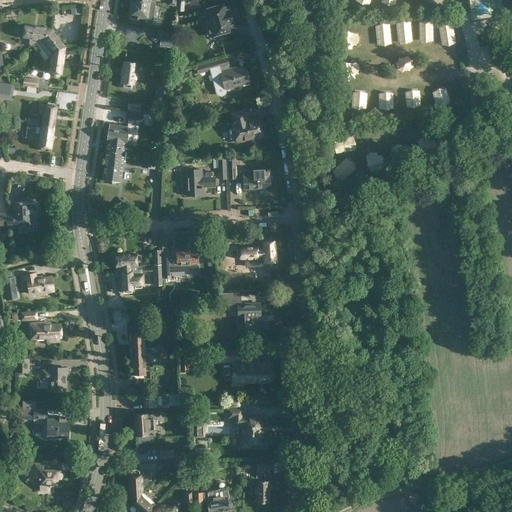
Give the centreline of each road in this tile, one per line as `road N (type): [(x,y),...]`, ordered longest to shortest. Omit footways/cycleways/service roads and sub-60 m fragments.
road 1 (residential): [(289,511),(302,383),(297,217)]
road 2 (secondary): [(87,511),(103,450),(105,391),(79,230)]
road 3 (unclassified): [(297,217),(383,196),(511,135)]
road 4 (residential): [(297,217),(237,0)]
road 5 (unclassified): [(79,230),(297,217)]
road 6 (secondary): [(77,173),(102,0)]
